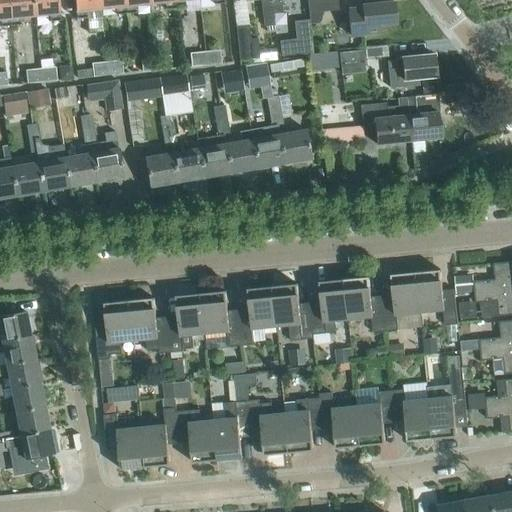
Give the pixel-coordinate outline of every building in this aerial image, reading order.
[(10,25),(7,0),(0,0),(0,24),(0,26),(10,25)] [(34,15),(32,0),(7,0),(10,25),(21,24),(20,17),(34,15)] [(58,0),(32,0),(34,15),(49,14),(49,21),(60,20),(58,0)] [(100,8),(99,0),(74,0),(76,18),(87,17),(86,10),(100,8)] [(126,13),(124,0),(99,0),(100,8),(115,7),(115,14),(126,13)] [(149,3),(149,0),(124,0),(126,13),(136,12),(135,5),(149,3)] [(175,8),(173,0),(149,0),(149,3),(164,2),(165,9),(175,8)] [(272,12),(270,0),(260,0),(263,26),(273,25),(272,12)] [(270,0),(272,12),(282,11),(280,0),(270,0)] [(338,9),(337,0),(306,0),(309,24),(319,23),(322,11),(338,9)] [(348,8),(349,17),(351,36),(380,32),(380,25),(396,23),(394,1),(361,4),(361,7),(348,8)] [(312,52),(309,22),(297,23),(300,53),(312,52)] [(248,25),(234,26),(239,59),(259,57),(257,38),(250,38),(248,25)] [(365,59),(388,56),(387,44),(364,47),(365,59)] [(221,63),(219,49),(204,50),(206,64),(221,63)] [(363,63),(361,49),(340,52),(341,65),(363,63)] [(206,64),(204,50),(189,52),(191,66),(206,64)] [(312,69),(337,66),(335,50),(310,53),(312,69)] [(388,61),(391,87),(418,84),(417,78),(436,76),(434,54),(401,57),(401,59),(388,61)] [(171,67),(170,55),(155,56),(156,68),(171,67)] [(156,68),(155,56),(141,57),(142,69),(156,68)] [(123,73),(122,60),(106,62),(107,75),(123,73)] [(107,75),(106,62),(91,63),(92,68),(93,76),(107,75)] [(60,78),(71,77),(70,65),(59,66),(60,78)] [(267,66),(247,69),(249,81),(269,79),(267,66)] [(57,80),(55,67),(40,68),(41,81),(57,80)] [(41,81),(40,68),(25,70),(27,83),(41,81)] [(241,69),(220,73),(222,87),(243,83),(241,69)] [(189,89),(187,75),(187,74),(158,78),(160,94),(189,89)] [(158,78),(124,82),(127,104),(161,100),(160,94),(158,78)] [(420,94),(435,93),(433,80),(419,81),(420,94)] [(122,108),(118,81),(85,84),(88,101),(104,99),(106,110),(122,108)] [(64,86),(53,88),(54,98),(66,96),(64,86)] [(47,87),(26,91),(28,104),(49,100),(47,87)] [(433,107),(439,106),(438,94),(406,97),(411,140),(440,137),(437,111),(434,112),(433,107)] [(266,98),(269,112),(279,110),(276,96),(266,98)] [(411,140),(406,97),(397,98),(398,106),(386,107),(385,102),(360,105),(362,128),(374,127),(376,144),(411,140)] [(213,107),(215,121),(225,120),(223,106),(213,107)] [(281,124),(279,110),(269,112),(271,125),(271,126),(278,125),(281,124)] [(80,117),(82,131),(92,129),(90,115),(80,117)] [(159,117),(162,131),(172,129),(169,115),(159,117)] [(228,134),(225,120),(215,121),(218,134),(218,135),(224,134),(228,134)] [(26,126),(28,140),(39,138),(38,137),(36,124),(26,126)] [(278,134),(280,134),(278,125),(271,126),(271,125),(250,128),(257,168),(283,163),(278,134)] [(257,168),(250,128),(239,130),(241,140),(225,143),(230,172),(257,168)] [(123,177),(118,148),(115,130),(103,133),(104,141),(94,142),(92,129),(82,131),(84,145),(90,144),(91,152),(96,181),(123,177)] [(174,143),(172,129),(162,131),(164,145),(174,143)] [(306,129),(280,134),(278,134),(283,163),(311,158),(306,129)] [(225,143),(224,134),(218,135),(218,134),(196,138),(198,148),(203,177),(230,172),(225,143)] [(64,157),(66,157),(63,144),(50,146),(41,144),(40,137),(38,137),(39,138),(28,140),(31,154),(36,153),(37,162),(42,191),(69,186),(64,157)] [(11,166),(12,166),(8,144),(1,145),(3,158),(0,159),(0,197),(16,195),(11,166)] [(198,148),(171,152),(176,181),(203,177),(198,148)] [(427,164),(425,151),(413,153),(414,165),(427,164)] [(91,152),(66,157),(64,157),(69,186),(96,181),(91,152)] [(176,181),(171,152),(144,157),(149,186),(176,181)] [(37,162),(12,166),(11,166),(16,195),(42,191),(37,162)] [(473,281),(475,291),(511,287),(511,261),(494,263),(495,279),(473,281)] [(441,269),(416,272),(420,312),(443,310),(445,325),(458,324),(454,289),(443,290),(441,269)] [(420,312),(416,272),(391,274),(394,300),(383,301),(386,331),(398,330),(396,314),(420,312)] [(474,292),(472,275),(455,276),(456,293),(474,292)] [(386,331),(383,301),(372,302),(369,276),(344,279),(348,319),(372,317),(373,332),(386,331)] [(348,319),(344,279),(320,281),(322,307),(311,308),(314,334),(336,332),(335,320),(348,319)] [(314,334),(311,308),(300,310),(297,283),(273,286),(277,326),(289,325),(291,340),(314,338),(314,334)] [(277,326),(273,286),(248,288),(250,314),(239,315),(242,345),(255,344),(253,328),(277,326)] [(511,314),(511,287),(475,291),(476,302),(497,300),(499,316),(511,314)] [(242,345),(239,315),(228,317),(226,291),(201,293),(205,333),(228,331),(230,346),(242,345)] [(179,321),(168,323),(171,352),(183,351),(183,349),(193,348),(192,334),(205,333),(201,293),(176,295),(179,321)] [(171,352),(168,323),(157,324),(154,298),(129,300),(133,340),(146,339),(147,351),(159,349),(159,353),(171,352)] [(133,340),(129,300),(105,303),(107,323),(95,324),(98,359),(110,358),(110,354),(122,353),(121,341),(133,340)] [(0,315),(0,336),(1,340),(30,335),(25,310),(0,315)] [(479,339),(480,350),(511,346),(511,319),(499,321),(501,337),(479,339)] [(462,348),(474,346),(473,334),(461,336),(462,348)] [(35,358),(30,335),(1,340),(0,340),(0,351),(3,351),(5,363),(6,364),(35,358)] [(436,352),(435,339),(423,340),(424,353),(436,352)] [(386,345),(378,346),(379,354),(387,353),(386,345)] [(511,372),(511,346),(480,350),(481,360),(503,358),(504,374),(511,372)] [(404,355),(403,347),(388,348),(389,356),(404,355)] [(290,366),(304,365),(303,349),(289,350),(290,366)] [(339,364),(349,363),(348,349),(338,350),(339,364)] [(473,379),(472,363),(467,363),(467,354),(462,354),(464,380),(473,379)] [(462,367),(460,367),(459,356),(448,357),(449,368),(451,385),(427,387),(428,398),(432,438),(457,436),(455,415),(467,414),(462,367)] [(39,382),(35,358),(6,364),(5,363),(0,364),(0,375),(8,374),(10,387),(39,382)] [(239,431),(251,430),(248,400),(246,385),(245,373),(233,375),(236,402),(224,403),(226,418),(213,419),(217,459),(242,457),(239,431)] [(254,373),(245,373),(246,385),(256,385),(254,373)] [(486,408),(511,405),(511,378),(497,380),(498,396),(485,397),(485,393),(469,394),(470,409),(486,408)] [(190,381),(174,382),(175,398),(192,396),(190,381)] [(44,405),(39,382),(10,387),(1,389),(1,384),(0,384),(0,394),(2,394),(2,399),(0,399),(0,408),(6,408),(5,399),(8,398),(12,397),(15,411),(44,405)] [(168,438),(179,437),(176,411),(175,398),(174,382),(163,384),(165,408),(163,409),(165,424),(142,426),(146,466),(170,464),(168,438)] [(108,398),(126,397),(126,399),(137,398),(136,386),(107,388),(108,398)] [(432,438),(428,398),(405,401),(404,389),(391,390),(394,416),(405,415),(407,441),(432,438)] [(383,417),(394,416),(391,390),(379,391),(380,403),(357,405),(361,445),(385,443),(383,417)] [(361,445),(357,405),(333,408),(332,392),(319,393),(320,397),(322,423),(333,422),(336,448),(361,445)] [(311,424),(322,423),(320,397),(307,399),(308,410),(285,412),(289,452),(314,450),(311,424)] [(289,452),(285,412),(272,414),(271,402),(259,403),(259,399),(248,400),(251,430),(262,429),(264,455),(289,452)] [(104,415),(117,413),(116,401),(102,403),(104,415)] [(49,429),(44,405),(15,411),(20,435),(49,429)] [(502,433),(511,431),(511,405),(486,408),(487,418),(500,417),(502,433)] [(189,436),(192,462),(217,459),(213,419),(201,421),(200,409),(176,411),(179,437),(189,436)] [(146,466),(142,426),(118,429),(117,413),(104,415),(107,450),(119,449),(121,469),(146,466)] [(12,441),(4,443),(5,449),(22,445),(25,459),(54,453),(49,429),(20,435),(11,437),(12,441)] [(10,431),(0,433),(0,443),(4,443),(12,441),(11,437),(10,431)] [(511,511),(511,491),(492,495),(495,511),(511,511)] [(495,511),(492,495),(465,500),(467,511),(495,511)] [(467,511),(465,500),(438,505),(439,511),(467,511)]
